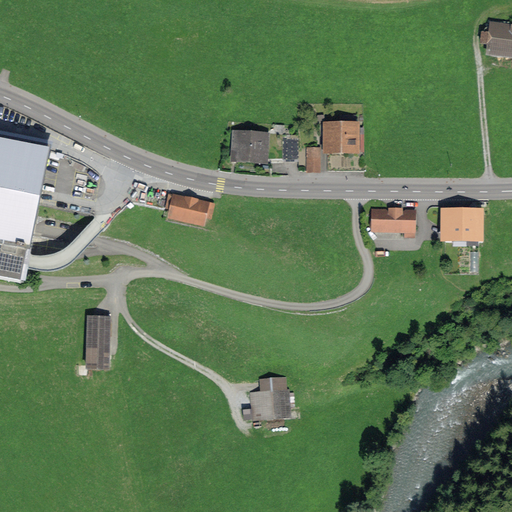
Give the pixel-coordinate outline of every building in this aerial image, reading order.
[(511,29),(493,28),(491,51),(511,53),(511,29)] [(355,150),(355,116),(340,116),(340,128),(332,128),(332,125),(319,125),(319,136),(328,136),(328,150),(355,150)] [(264,160),(265,137),(237,135),(236,148),(240,148),(239,158),(264,160)] [(30,235),(47,150),(0,141),(0,280),(20,285),(27,251),(30,235)] [(283,160),(299,160),(299,145),(282,145),(283,160)] [(308,171),(319,171),(318,149),(308,149),(308,171)] [(169,195),(166,208),(174,209),(172,216),(201,222),(203,217),(210,218),(213,205),(205,203),(205,207),(175,200),(176,197),(169,195)] [(479,238),(480,238),(480,216),(460,215),(460,212),(453,212),(453,215),(446,215),(446,238),(467,238),(467,246),(479,246),(479,238)] [(415,231),(415,214),(375,213),(374,229),(415,231)] [(65,241),(30,235),(27,251),(41,254),(45,250),(62,254),(65,241)] [(108,370),(109,319),(89,319),(87,369),(108,370)] [(247,420),(296,417),(295,405),(298,405),(297,390),(294,390),(294,389),(290,389),(289,376),(263,377),(264,390),(253,391),(254,407),(246,408),(247,420)]
